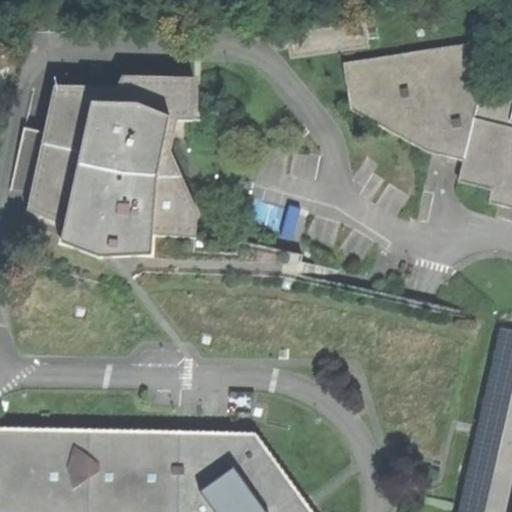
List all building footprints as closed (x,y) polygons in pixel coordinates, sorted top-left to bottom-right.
[(424,150),(464,159),(481,88),(495,43),(344,64),(345,84),(350,85),(352,112),(424,150)] [(27,211),(65,225),(91,105),(132,104),(169,118),(156,188),(153,235),(196,238),(198,213),(171,152),(173,139),(177,122),(191,122),(192,79),(123,77),(116,88),(54,86),(27,211)] [(490,202),(511,207),(511,95),(481,88),(464,159),(459,181),(493,189),(490,202)] [(119,257),(151,255),(153,235),(156,188),(169,118),(132,104),(91,105),(65,225),(61,242),(98,258),(119,257)] [(458,511),(484,511),(511,392),(511,330),(501,328),(458,511)] [(311,511),(256,434),(0,430),(0,511),(311,511)]
